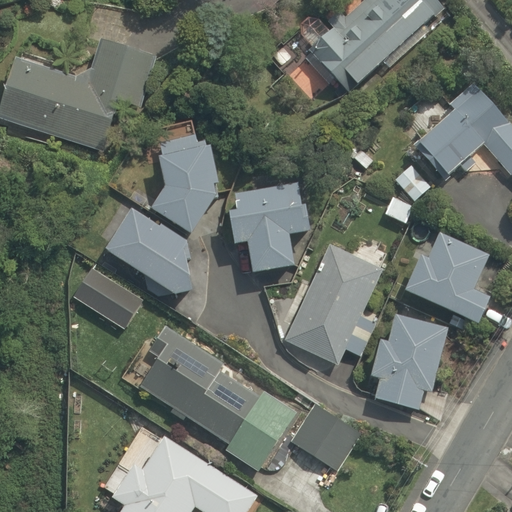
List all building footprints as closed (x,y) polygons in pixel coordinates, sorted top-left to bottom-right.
[(430,0),(382,0),(317,57),(354,99),(446,17),(430,0)] [(93,87),(24,69),(8,128),(111,155),(118,127),(140,133),(158,66),(102,52),(93,87)] [(306,57),(282,75),(306,108),(331,90),(306,57)] [(511,121),(487,92),(418,150),(450,187),(494,150),(511,171),(511,121)] [(214,140),(164,151),(176,197),(160,226),(197,247),(226,196),(214,140)] [(437,194),(414,168),(396,185),(418,210),(437,194)] [(305,186),(242,198),(245,217),(235,218),(242,251),(257,248),(263,277),(305,269),(300,243),(315,240),(305,186)] [(416,213),(395,200),(384,219),(405,232),(416,213)] [(199,257),(141,221),(114,266),(190,312),(206,286),(188,275),(199,257)] [(502,270),(449,246),(436,274),(429,270),(414,303),(482,334),(496,304),(488,300),(502,270)] [(102,271),(77,254),(62,275),(87,292),(102,271)] [(384,277),(331,254),(291,349),(343,371),(384,277)] [(452,338),(403,326),(396,356),(388,354),(379,388),(385,390),(380,409),(424,420),(429,397),(437,399),(452,338)] [(228,371),(178,341),(143,398),(228,449),(224,457),(265,481),(302,419),(269,399),(266,405),(223,379),(228,371)] [(360,437),(313,411),(291,451),(338,477),(360,437)] [(256,511),(264,501),(169,441),(150,473),(143,468),(118,507),(126,511),(256,511)]
